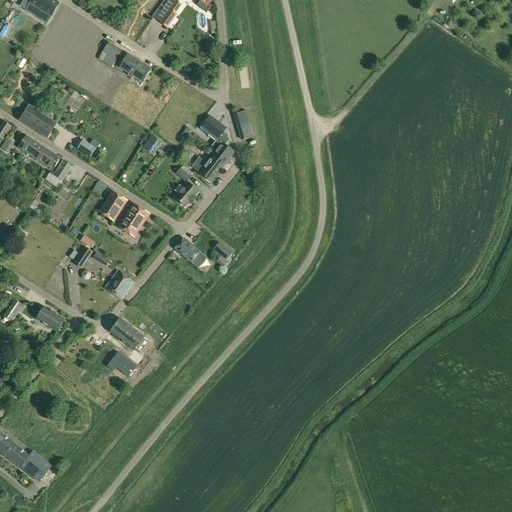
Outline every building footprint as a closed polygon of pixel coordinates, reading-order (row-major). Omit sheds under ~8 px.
[(23,0),(20,6),(26,10),(30,3),(51,16),(59,4),(52,0),(23,0)] [(156,18),(160,22),(160,23),(167,28),(177,14),(176,13),(182,5),(176,0),(175,2),(172,0),(164,0),(160,6),(163,8),(156,18)] [(199,0),(200,1),(197,4),(208,12),(212,6),(209,4),(211,0),(199,0)] [(98,59),(112,67),(122,51),(108,43),(98,59)] [(214,57),(220,49),(215,46),(210,54),(214,57)] [(127,55),(119,67),(129,74),(128,76),(132,78),(133,76),(143,82),(151,70),(127,55)] [(20,121),(47,138),(50,140),(54,138),(56,135),(55,131),(52,129),(26,111),(20,121)] [(235,115),(242,140),(254,137),(247,111),(235,115)] [(3,121),(0,125),(0,138),(2,139),(11,126),(3,121)] [(152,135),(147,141),(156,147),(160,141),(152,135)] [(19,148),(53,170),(60,159),(26,137),(19,148)] [(226,146),(227,144),(218,137),(211,146),(217,150),(213,155),(225,164),(234,153),(226,146)] [(4,149),(12,152),(17,142),(10,138),(4,149)] [(90,159),(96,150),(83,141),(77,150),(90,159)] [(205,162),(197,171),(211,182),(217,176),(225,164),(213,155),(207,163),(205,162)] [(191,167),(197,171),(205,162),(199,157),(191,167)] [(45,180),(58,188),(72,167),(63,161),(54,176),(50,173),(45,180)] [(191,177),(181,168),(176,174),(186,183),(191,177)] [(175,199),(185,207),(189,202),(192,205),(197,199),(194,196),(198,192),(188,183),(175,199)] [(99,213),(114,222),(127,201),(112,192),(99,213)] [(44,208),(35,201),(30,208),(40,214),(44,208)] [(118,228),(134,238),(149,214),(133,204),(118,228)] [(175,249),(192,263),(201,253),(184,239),(175,249)] [(214,249),(226,260),(231,254),(219,243),(214,249)] [(74,264),(82,269),(93,252),(85,247),(74,264)] [(203,272),(210,268),(207,263),(200,267),(203,272)] [(81,274),(82,278),(85,280),(88,280),(91,277),(91,274),(89,273),(87,271),(85,271),(83,272),(81,274)] [(105,288),(121,300),(134,283),(118,271),(105,288)] [(14,300),(3,316),(9,320),(20,304),(14,300)] [(44,307),(37,319),(58,332),(65,321),(64,320),(44,307)] [(143,337),(129,326),(120,320),(111,332),(134,350),(143,337)] [(154,333),(149,336),(154,344),(160,341),(154,333)] [(111,363),(129,379),(138,369),(119,353),(111,363)] [(0,451),(19,467),(29,456),(0,432),(0,451)] [(20,467),(39,483),(52,467),(33,451),(20,467)]
